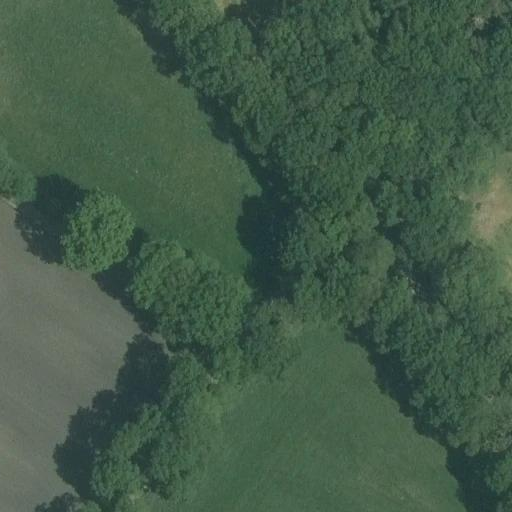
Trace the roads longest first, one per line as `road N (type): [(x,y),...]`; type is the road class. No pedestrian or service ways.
road 1 (unclassified): [(511,439),(430,310),(389,217),(389,0)]
road 2 (track): [(121,511),(275,295),(326,281),(430,310)]
road 3 (track): [(480,0),(387,119)]
